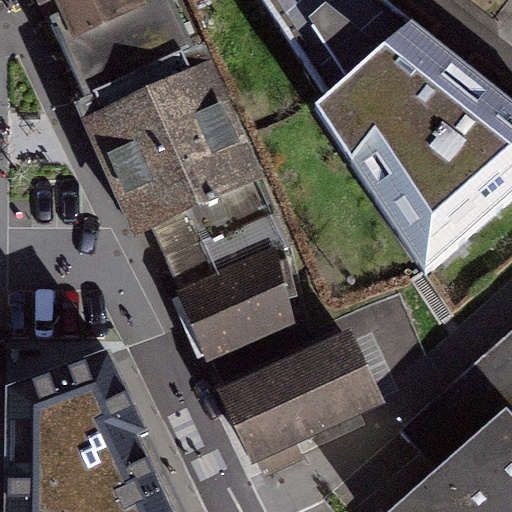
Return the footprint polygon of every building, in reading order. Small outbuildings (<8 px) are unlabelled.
[(169,0),(24,0),(31,16),(33,20),(53,65),(98,167),(135,251),(257,198),(169,0)] [(269,0),(246,12),(425,294),(511,220),(511,122),(361,0),(269,0)] [(279,261),(177,306),(207,372),(309,326),(279,261)] [(347,339),(215,400),(253,481),(385,420),(347,339)] [(511,511),(511,348),(398,449),(431,486),(402,511),(511,511)] [(168,511),(109,365),(11,400),(11,511),(168,511)]
